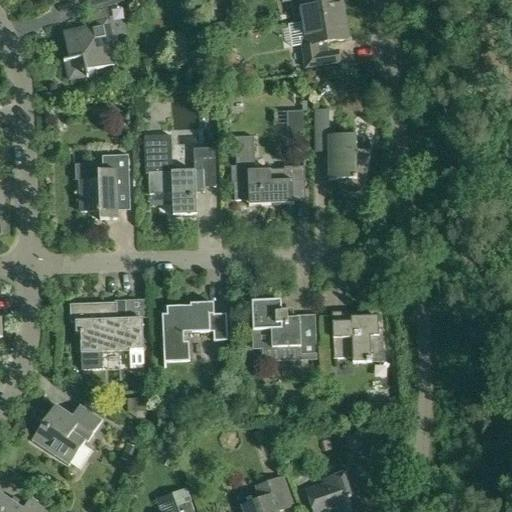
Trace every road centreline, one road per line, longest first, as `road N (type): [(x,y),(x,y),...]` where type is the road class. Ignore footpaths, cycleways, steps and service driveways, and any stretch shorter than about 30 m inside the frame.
road 1 (residential): [(421,477),(426,319),(381,0)]
road 2 (residential): [(31,262),(355,255)]
road 3 (residential): [(31,262),(23,79),(0,34)]
road 4 (residential): [(0,411),(31,344),(31,262)]
